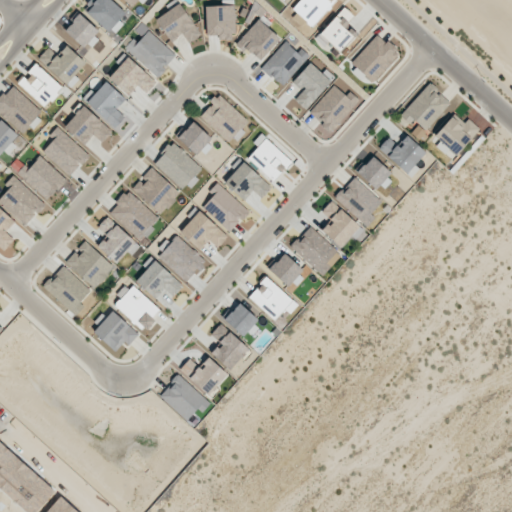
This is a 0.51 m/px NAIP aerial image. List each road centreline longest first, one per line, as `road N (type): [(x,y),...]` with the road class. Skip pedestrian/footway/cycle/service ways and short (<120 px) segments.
road 1 (residential): [(125,377),(146,368),(432,49)]
road 2 (residential): [(11,285),(200,77),(227,76),(327,166)]
road 3 (residential): [(511,121),(378,0)]
road 4 (residential): [(0,274),(105,372),(125,377)]
